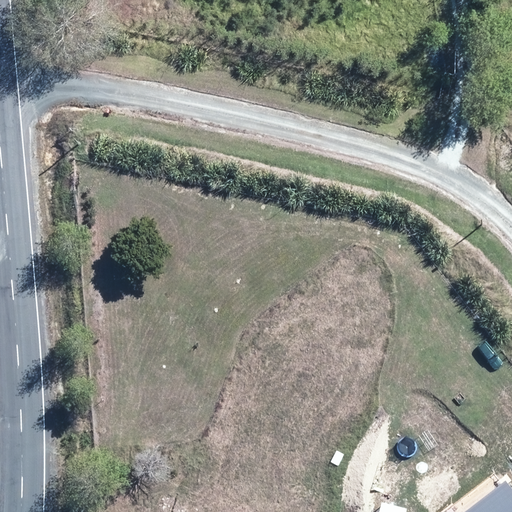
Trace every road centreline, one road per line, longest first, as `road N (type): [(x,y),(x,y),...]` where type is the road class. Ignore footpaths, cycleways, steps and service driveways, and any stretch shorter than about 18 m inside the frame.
road 1 (unclassified): [(0,96),(60,89),(431,141),(483,191),(511,234)]
road 2 (primary): [(21,511),(19,364),(0,156)]
